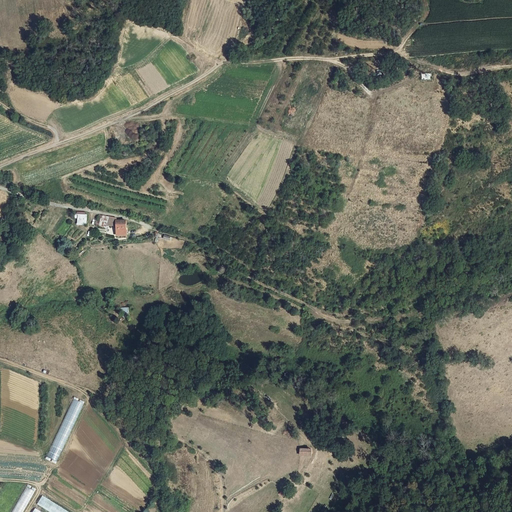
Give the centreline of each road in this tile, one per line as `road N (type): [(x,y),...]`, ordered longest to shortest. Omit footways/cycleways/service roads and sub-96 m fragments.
road 1 (track): [(255,39),(147,107),(57,143)]
road 2 (track): [(221,61),(389,54),(421,20)]
